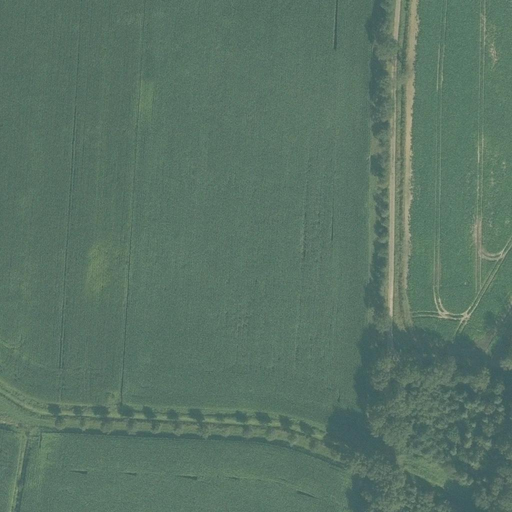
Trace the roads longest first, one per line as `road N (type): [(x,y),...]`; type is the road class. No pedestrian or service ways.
road 1 (unknown): [(0,404),(40,422),(280,432),(386,466),(482,511)]
road 2 (unclassified): [(388,357),(398,0)]
road 3 (track): [(375,511),(386,466),(388,357)]
